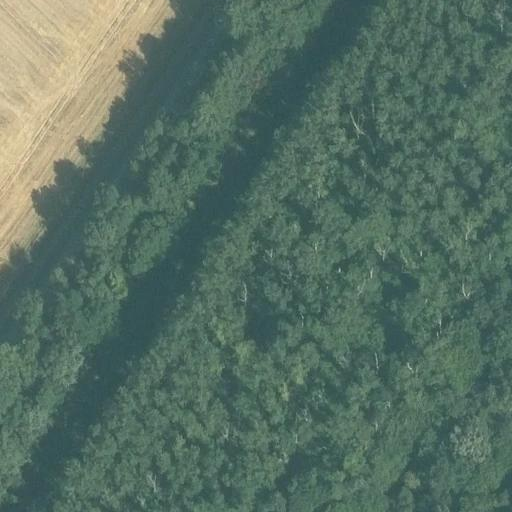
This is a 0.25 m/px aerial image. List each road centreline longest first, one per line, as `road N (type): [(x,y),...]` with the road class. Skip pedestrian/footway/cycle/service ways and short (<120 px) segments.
road 1 (track): [(2,511),(344,0)]
road 2 (unclassified): [(0,352),(236,0)]
